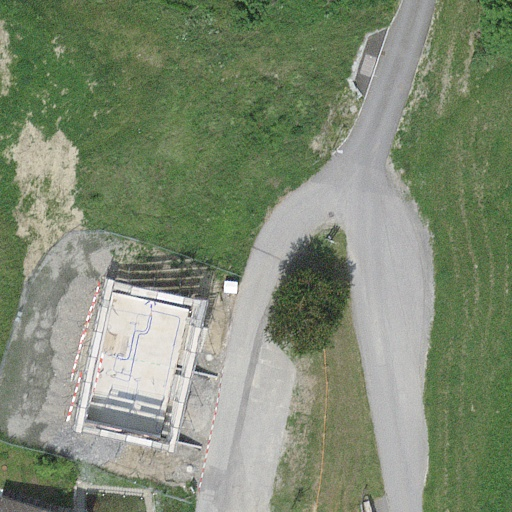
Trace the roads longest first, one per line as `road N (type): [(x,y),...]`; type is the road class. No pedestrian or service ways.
road 1 (residential): [(355,198),(329,198),(276,242),(207,511)]
road 2 (residential): [(405,511),(390,421),(393,248),(384,215),(355,198)]
road 3 (residential): [(419,0),(355,198)]
